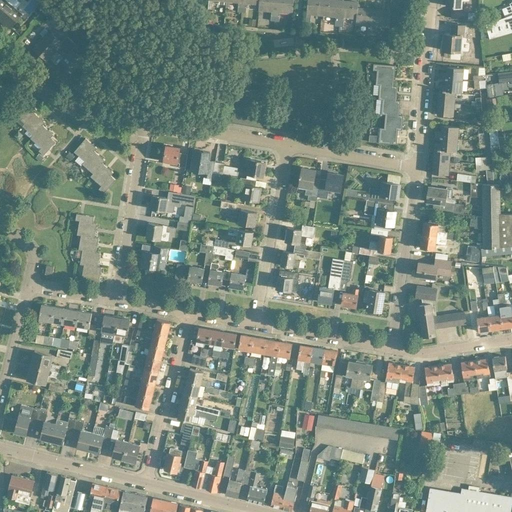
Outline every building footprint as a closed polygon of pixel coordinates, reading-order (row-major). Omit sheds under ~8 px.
[(19,14),(13,9),(18,3),(14,0),(0,0),(0,19),(9,26),(19,14)] [(225,1),(225,0),(208,0),(208,9),(212,10),(213,0),(225,1)] [(242,12),(242,0),(225,0),(225,1),(238,3),(238,12),(242,12)] [(242,0),(242,12),(246,12),(247,3),(259,4),(259,0),(242,0)] [(275,21),(276,0),(259,0),(259,4),(259,10),(271,11),(271,21),(275,21)] [(293,0),(276,0),(275,21),(279,21),(280,12),(293,13),(293,0)] [(323,15),(324,0),(307,0),(306,23),(310,24),(311,14),(323,15)] [(339,26),(341,1),(331,0),(324,0),(323,15),(336,17),(334,34),(338,34),(339,26)] [(358,2),(341,1),(339,26),(343,26),(344,17),(356,18),(358,8),(358,2)] [(511,5),(502,9),(505,17),(511,14),(511,2),(510,3),(511,5)] [(372,35),(374,10),(358,8),(356,18),(356,24),(368,26),(368,35),(372,35)] [(452,8),(451,18),(467,19),(468,10),(452,8)] [(389,27),(391,11),(374,10),(372,35),(376,35),(377,26),(389,27)] [(511,32),(511,14),(505,17),(480,26),(481,40),(511,32)] [(451,24),(451,26),(450,34),(444,34),(443,41),(441,41),(441,48),(442,48),(442,50),(451,51),(451,52),(454,52),(454,51),(460,51),(461,35),(464,36),(464,26),(451,24)] [(62,61),(67,66),(73,71),(83,60),(72,50),(77,45),(67,36),(62,42),(49,31),(49,32),(44,28),(39,35),(43,39),(34,49),(47,60),(56,49),(65,57),(62,61)] [(374,63),(373,70),(377,70),(379,71),(378,78),(376,78),(376,84),(380,85),(382,85),(393,86),(394,80),(394,77),(395,65),(392,65),(388,65),(374,63)] [(440,78),(446,79),(463,80),(464,68),(447,66),(447,73),(440,72),(440,78)] [(511,70),(498,73),(500,83),(511,81),(511,70)] [(462,91),(463,80),(446,79),(446,85),(439,84),(439,90),(462,91)] [(379,92),(378,99),(382,99),(385,99),(396,100),(397,94),(397,91),(397,86),(393,86),(382,85),(381,93),(379,92)] [(240,92),(231,87),(226,97),(235,102),(240,92)] [(461,98),(462,92),(462,91),(439,90),(438,102),(455,103),(455,97),(461,98)] [(382,107),(381,114),(385,114),(387,114),(399,115),(400,109),(400,106),(400,100),(396,100),(385,99),(384,107),(382,107)] [(26,100),(14,114),(19,118),(17,121),(22,125),(22,126),(27,121),(34,113),(37,110),(35,108),(26,100)] [(460,109),(461,104),(455,103),(438,102),(437,114),(453,115),(454,109),(460,109)] [(22,126),(27,130),(29,128),(35,134),(43,125),(45,122),(41,118),(39,117),(34,113),(27,121),(22,126)] [(385,122),(384,128),(398,130),(402,130),(402,124),(402,121),(403,115),(399,115),(387,114),(387,122),(385,122)] [(33,136),(31,138),(36,143),(37,141),(43,146),(42,148),(39,151),(44,155),(46,153),(49,149),(55,141),(51,137),(53,135),(49,131),(46,129),(43,125),(35,134),(33,136)] [(435,137),(441,138),(458,139),(459,127),(442,125),(442,132),(436,131),(435,137)] [(498,136),(497,126),(489,127),(490,137),(498,136)] [(380,136),(379,143),(397,144),(397,138),(397,135),(398,130),(384,128),(382,128),(382,136),(380,136)] [(499,151),(498,136),(490,137),(492,152),(499,151)] [(86,138),(74,152),(79,156),(81,154),(87,159),(94,151),(97,148),(93,144),(90,142),(86,138)] [(457,151),(458,139),(441,138),(441,144),(435,143),(435,149),(457,151)] [(180,148),(177,147),(166,146),(164,160),(179,163),(179,166),(186,167),(188,154),(179,152),(180,148)] [(456,157),(457,151),(435,149),(433,161),(449,162),(450,156),(456,157)] [(208,160),(210,153),(194,150),(191,168),(203,170),(202,175),(212,177),(213,172),(214,164),(215,162),(208,160)] [(85,161),(83,164),(87,168),(89,167),(95,172),(101,164),(102,163),(105,160),(101,156),(98,154),(94,151),(87,159),(85,161)] [(263,176),(265,164),(266,162),(242,158),(241,164),(243,164),(241,172),(247,173),(246,178),(256,180),(257,175),(263,176)] [(455,168),(455,164),(456,163),(449,162),(433,161),(432,173),(448,174),(449,168),(455,168)] [(221,174),(223,164),(223,163),(215,162),(214,164),(213,172),(221,174)] [(93,173),(91,177),(95,181),(97,179),(103,184),(101,186),(99,188),(99,189),(104,193),(105,191),(108,188),(115,179),(111,176),(113,173),(109,169),(107,167),(104,164),(102,163),(101,164),(95,172),(93,173)] [(314,177),(315,170),(302,168),(301,174),(300,174),(299,176),(300,176),(299,185),(306,187),(305,194),(308,195),(307,199),(316,201),(317,196),(320,178),(314,177)] [(327,180),(320,178),(317,196),(327,198),(328,188),(340,191),(343,175),(328,172),(327,180)] [(457,173),(456,179),(456,180),(470,182),(471,175),(457,173)] [(255,186),(256,180),(246,178),(240,177),(239,183),(245,184),(243,198),(259,201),(261,187),(255,186)] [(382,181),(381,189),(381,193),(369,191),(368,200),(383,201),(391,203),(392,197),(398,198),(400,184),(382,181)] [(171,183),(170,190),(177,192),(178,185),(171,183)] [(511,211),(500,211),(500,183),(483,183),(483,184),(483,197),(483,216),(483,217),(484,229),(484,248),(511,245),(511,211)] [(183,185),(182,193),(189,194),(190,186),(183,185)] [(447,187),(447,189),(429,186),(427,201),(439,203),(438,209),(454,212),(462,213),(463,204),(455,203),(455,199),(451,198),(453,190),(451,188),(447,187)] [(511,188),(509,187),(503,197),(511,202),(511,200),(511,188)] [(180,207),(182,194),(168,191),(167,198),(153,195),(150,208),(166,211),(167,205),(180,207)] [(186,195),(185,202),(193,203),(194,196),(186,195)] [(236,209),(237,203),(222,200),(221,207),(236,209)] [(394,225),(396,210),(382,208),(383,201),(368,200),(366,213),(378,214),(377,223),(375,223),(374,228),(388,230),(389,224),(394,225)] [(230,215),(229,220),(255,225),(257,212),(241,209),(240,217),(230,215)] [(77,213),(76,220),(80,221),(83,221),(81,229),(79,229),(78,235),(82,236),(84,236),(95,238),(95,237),(96,231),(96,229),(97,223),(93,222),(94,216),(83,215),(80,214),(77,213)] [(484,229),(483,217),(477,216),(475,228),(484,229)] [(438,224),(444,225),(445,219),(429,217),(428,223),(424,222),(422,235),(454,240),(455,234),(437,231),(438,224)] [(190,231),(191,223),(176,221),(175,228),(190,231)] [(169,231),(166,231),(167,226),(148,223),(146,237),(168,240),(169,231)] [(301,235),(313,237),(315,227),(303,225),(302,230),(288,227),(285,241),(300,243),(301,235)] [(251,245),(254,232),(230,228),(229,234),(238,236),(237,243),(251,245)] [(353,246),(353,252),(359,253),(369,255),(371,255),(379,257),(380,251),(390,252),(393,237),(380,235),(379,242),(370,241),(369,248),(360,247),(353,246)] [(422,235),(420,248),(435,250),(435,245),(443,246),(446,244),(452,245),(454,244),(454,240),(422,235)] [(80,243),(79,250),(83,250),(85,251),(85,250),(96,252),(97,246),(98,243),(99,238),(95,237),(95,238),(84,236),(83,244),(80,243)] [(229,242),(215,239),(214,246),(228,248),(229,242)] [(212,263),(212,261),(213,253),(214,246),(201,244),(200,250),(207,251),(205,262),(212,263)] [(167,260),(169,248),(154,245),(153,252),(144,250),(142,265),(159,268),(161,259),(167,260)] [(511,245),(484,248),(481,249),(482,256),(511,253),(511,245)] [(233,260),(233,256),(234,250),(228,248),(214,246),(213,253),(227,255),(226,259),(233,260)] [(472,246),(470,261),(479,262),(481,248),(472,246)] [(320,260),(321,252),(305,249),(304,257),(320,260)] [(81,258),(80,264),(84,265),(86,265),(87,265),(98,267),(98,266),(99,261),(99,258),(100,252),(96,252),(85,250),(85,251),(84,258),(81,258)] [(249,259),(250,252),(234,250),(233,256),(249,259)] [(283,251),(281,265),(299,268),(300,261),(294,260),(296,253),(283,251)] [(379,265),(380,257),(379,257),(371,255),(370,263),(379,265)] [(449,275),(451,260),(435,258),(434,264),(418,262),(416,276),(436,279),(437,273),(449,275)] [(353,262),(344,260),(343,264),(340,281),(346,282),(350,280),(353,262)] [(222,285),(224,272),(217,271),(217,267),(220,266),(220,264),(218,262),(212,261),(212,263),(210,269),(208,283),(222,285)] [(339,290),(340,281),(343,264),(339,264),(338,270),(332,269),(329,288),(321,286),(318,301),(332,303),(334,289),(339,290)] [(45,274),(50,275),(53,275),(54,266),(47,265),(45,274)] [(81,278),(81,279),(99,282),(101,267),(98,266),(98,267),(87,265),(86,265),(85,273),(82,272),(81,278)] [(507,267),(493,266),(494,272),(500,271),(502,282),(510,280),(509,275),(507,267)] [(190,267),(188,279),(202,282),(204,269),(190,267)] [(492,267),(482,269),(483,279),(494,278),(492,267)] [(298,285),(300,273),(290,271),(288,278),(278,276),(277,288),(286,290),(286,291),(289,292),(289,290),(291,291),(292,284),(298,285)] [(246,275),(232,273),(230,286),(243,289),(246,275)] [(379,284),(380,275),(372,275),(372,284),(379,284)] [(418,286),(416,297),(422,298),(422,300),(423,303),(423,305),(419,305),(421,313),(421,316),(424,336),(435,334),(434,328),(433,317),(436,316),(434,307),(431,307),(430,300),(433,300),(434,300),(436,289),(418,286)] [(344,292),(341,305),(356,307),(358,295),(357,295),(358,290),(353,289),(352,294),(344,292)] [(382,312),(384,300),(385,292),(369,290),(366,309),(382,312)] [(511,326),(511,308),(511,305),(507,306),(505,293),(498,294),(498,295),(503,328),(511,326)] [(495,315),(489,316),(491,330),(503,328),(498,295),(494,296),(493,296),(495,308),(494,308),(495,315)] [(52,321),(54,306),(42,304),(39,319),(52,321)] [(436,316),(433,317),(434,328),(460,324),(465,323),(464,313),(464,312),(455,314),(454,305),(449,306),(450,314),(436,316)] [(64,323),(67,308),(54,306),(52,321),(64,323)] [(77,325),(79,310),(67,308),(64,323),(77,325)] [(90,325),(92,313),(79,310),(77,325),(89,327),(88,335),(95,336),(97,326),(90,325)] [(114,333),(117,317),(104,315),(102,331),(114,333)] [(149,315),(142,337),(151,339),(157,317),(149,315)] [(491,330),(489,316),(477,318),(479,332),(491,330)] [(130,319),(117,317),(114,333),(113,341),(121,342),(122,334),(127,335),(130,319)] [(171,322),(157,318),(154,331),(167,334),(171,322)] [(199,327),(197,340),(197,341),(209,343),(212,329),(199,327)] [(212,329),(209,343),(215,344),(214,350),(221,351),(222,345),(224,331),(212,329)] [(164,347),(166,339),(167,334),(154,331),(151,343),(164,347)] [(235,348),(237,334),(224,331),(222,345),(235,348)] [(251,352),(253,336),(241,334),(238,350),(251,352)] [(253,336),(251,352),(263,354),(265,354),(267,347),(264,346),(266,339),(264,338),(253,336)] [(266,339),(264,346),(267,347),(265,354),(272,355),(269,374),(275,375),(276,370),(277,363),(278,356),(280,341),(268,339),(266,339)] [(101,341),(94,340),(92,355),(98,356),(101,341)] [(102,340),(99,356),(105,357),(108,341),(102,340)] [(290,358),(293,343),(280,341),(278,356),(290,358)] [(161,359),(164,347),(151,343),(148,356),(161,359)] [(291,371),(290,379),(294,379),(294,382),(306,384),(308,375),(309,368),(310,361),(312,346),(300,344),(297,362),(297,364),(292,364),(291,371)] [(127,359),(129,351),(130,346),(123,345),(120,360),(126,361),(127,358),(127,359)] [(322,364),(324,348),(312,346),(310,361),(322,364)] [(334,366),(337,351),(324,348),(322,364),(334,366)] [(71,359),(73,351),(58,349),(57,355),(71,359)] [(53,355),(35,351),(31,365),(59,372),(60,365),(51,363),(53,355)] [(194,354),(192,362),(191,363),(205,367),(206,358),(194,354)] [(158,372),(160,364),(161,359),(148,356),(144,355),(142,362),(146,363),(145,368),(158,372)] [(505,356),(492,358),(494,370),(495,370),(496,378),(508,376),(508,372),(507,368),(505,356)] [(488,358),(474,360),(476,373),(477,377),(490,375),(488,358)] [(357,389),(361,361),(356,360),(356,362),(349,361),(346,376),(352,377),(351,388),(357,389)] [(476,373),(474,360),(461,362),(464,381),(473,379),(472,374),(476,373)] [(366,362),(361,361),(357,389),(363,390),(364,379),(370,380),(373,365),(365,364),(366,362)] [(400,377),(402,365),(389,362),(386,381),(387,381),(386,383),(380,382),(377,402),(383,403),(386,388),(397,389),(399,377),(400,377)] [(454,381),(451,364),(438,366),(441,383),(441,386),(448,385),(448,382),(454,381)] [(57,378),(59,372),(31,365),(28,379),(46,383),(48,375),(57,378)] [(412,383),(415,367),(402,365),(400,377),(407,379),(402,403),(419,406),(418,400),(418,399),(418,398),(418,387),(419,384),(412,383)] [(441,383),(438,366),(426,367),(429,385),(441,383)] [(96,368),(93,372),(98,376),(102,372),(96,368)] [(155,384),(158,372),(145,368),(142,381),(155,384)] [(202,380),(204,372),(190,368),(187,381),(200,384),(206,386),(213,388),(215,383),(202,380)] [(217,373),(216,379),(226,382),(228,376),(217,373)] [(336,373),(333,392),(339,393),(342,375),(337,374),(336,373)] [(497,389),(496,382),(495,378),(490,378),(491,383),(489,383),(490,391),(497,389)] [(377,402),(380,382),(380,381),(373,380),(370,401),(377,402)] [(152,396),(154,389),(155,384),(142,381),(139,393),(152,396)] [(197,397),(200,384),(187,381),(184,393),(197,397)] [(78,382),(76,390),(82,392),(84,384),(78,382)] [(469,392),(468,387),(466,387),(465,382),(459,383),(461,394),(469,392)] [(50,383),(49,389),(63,393),(64,386),(50,383)] [(461,394),(459,383),(453,384),(454,389),(448,390),(449,395),(461,394)] [(220,389),(213,388),(206,386),(205,391),(218,395),(220,389)] [(428,405),(425,386),(418,387),(418,399),(418,400),(419,406),(428,405)] [(149,409),(152,396),(139,393),(137,399),(125,396),(123,402),(149,409)] [(195,404),(197,397),(184,393),(181,405),(217,415),(219,416),(220,410),(195,404)] [(19,414),(15,432),(27,435),(29,423),(36,425),(40,409),(33,407),(21,405),(19,414)] [(217,415),(181,405),(177,418),(204,425),(206,417),(216,420),(217,415)] [(52,441),(56,423),(45,421),(48,411),(40,409),(36,425),(43,426),(40,438),(52,441)] [(136,411),(136,412),(135,417),(146,420),(148,414),(136,411)] [(420,414),(423,430),(430,429),(427,413),(420,414)] [(304,414),(302,422),(312,424),(314,416),(304,414)] [(420,414),(413,415),(415,429),(422,428),(420,414)] [(56,423),(52,441),(63,444),(66,432),(73,434),(77,418),(69,416),(68,422),(57,419),(56,423)] [(89,450),(93,432),(82,430),(84,420),(77,418),(73,434),(80,436),(77,447),(89,450)] [(183,423),(181,431),(184,432),(192,434),(194,425),(183,423)] [(110,443),(110,440),(113,429),(114,427),(106,425),(104,435),(93,432),(89,450),(100,453),(103,441),(110,443)] [(194,425),(192,434),(198,435),(200,427),(194,425)] [(257,428),(255,438),(263,440),(265,429),(257,428)] [(124,459),(129,442),(117,439),(119,430),(113,429),(110,440),(116,442),(113,456),(124,459)] [(184,432),(181,444),(189,446),(192,434),(184,432)] [(433,434),(422,433),(419,447),(430,449),(433,434)] [(227,434),(225,441),(232,442),(233,435),(227,434)] [(293,447),(295,437),(281,435),(280,445),(293,447)] [(258,450),(259,441),(254,440),(252,440),(250,448),(258,450)] [(140,445),(129,442),(124,459),(136,462),(140,445)] [(318,455),(318,457),(330,460),(333,446),(329,445),(318,455)] [(170,448),(165,469),(177,472),(182,473),(184,466),(179,465),(182,451),(170,448)] [(304,448),(302,459),(308,461),(311,450),(304,448)] [(202,488),(208,461),(196,458),(198,452),(188,450),(184,467),(196,469),(192,485),(202,488)] [(291,460),(293,452),(281,450),(279,457),(291,460)] [(383,469),(392,470),(394,454),(385,453),(383,469)] [(230,477),(235,458),(228,456),(223,475),(230,477)] [(217,463),(208,461),(202,488),(217,492),(224,462),(217,461),(217,463)] [(304,483),(309,463),(301,462),(297,480),(298,481),(304,483)] [(362,466),(358,480),(371,483),(374,469),(362,466)] [(238,497),(240,488),(244,470),(239,469),(236,481),(229,479),(226,494),(238,497)] [(264,504),(268,489),(256,486),(260,473),(245,469),(245,470),(244,470),(240,488),(249,490),(247,500),(264,504)] [(54,490),(58,474),(47,471),(41,497),(43,498),(44,496),(46,496),(47,494),(48,495),(49,489),(54,490)] [(402,481),(404,473),(397,472),(395,480),(402,481)] [(372,511),(374,509),(377,510),(382,488),(381,488),(383,476),(374,473),(364,511),(372,511)] [(9,490),(8,496),(17,499),(16,500),(29,503),(31,496),(34,481),(12,475),(9,490)] [(69,511),(76,480),(71,479),(71,477),(61,475),(54,508),(69,511)] [(292,511),(298,488),(293,486),(294,485),(293,484),(293,483),(292,483),(292,482),(288,482),(288,481),(285,494),(281,508),(292,511)] [(105,494),(107,486),(93,483),(89,498),(94,499),(90,511),(101,511),(104,501),(105,494)] [(342,485),(335,483),(331,498),(338,499),(342,485)] [(285,494),(281,493),(283,486),(276,484),(271,506),(281,508),(285,494)] [(311,484),(305,506),(310,508),(309,511),(328,511),(329,507),(331,501),(328,500),(328,502),(318,499),(317,501),(313,500),(317,486),(311,484)] [(105,494),(104,501),(108,502),(107,506),(106,510),(111,511),(112,507),(113,504),(117,505),(121,490),(107,486),(105,494)] [(435,511),(509,511),(510,510),(511,500),(511,496),(463,488),(462,493),(431,488),(427,511),(435,511)] [(82,509),(86,493),(76,490),(73,507),(82,509)] [(130,511),(135,493),(123,490),(120,507),(119,511),(120,511),(130,511)] [(144,511),(148,496),(135,493),(130,511),(144,511)] [(412,511),(413,510),(406,508),(407,502),(403,502),(404,498),(400,497),(401,494),(393,493),(391,506),(396,507),(394,511),(412,511)] [(55,496),(49,494),(48,501),(45,500),(43,505),(52,508),(55,496)] [(355,507),(353,511),(364,511),(368,498),(362,496),(359,508),(355,507)] [(163,511),(166,500),(153,497),(150,511),(163,511)] [(334,508),(332,511),(351,511),(354,501),(353,501),(345,499),(345,501),(338,499),(336,499),(334,505),(334,508)] [(175,511),(178,503),(166,500),(163,511),(175,511)] [(180,503),(178,511),(190,511),(191,506),(180,503)]
